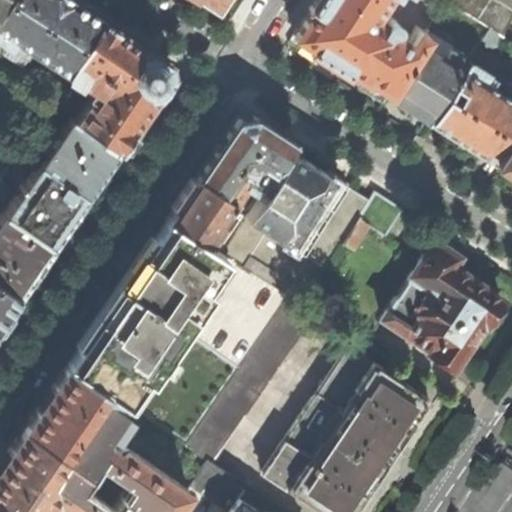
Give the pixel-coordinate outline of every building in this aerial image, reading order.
[(73,0),(2,0),(0,4),(0,38),(6,43),(2,50),(20,61),(29,47),(65,69),(99,16),(73,0)] [(204,0),(222,11),(229,0),(204,0)] [(382,101),(387,92),(421,39),(426,31),(416,25),(409,37),(395,28),(397,25),(397,23),(397,22),(396,20),(395,18),(392,16),(389,15),(388,15),(385,16),(384,17),(384,18),(375,13),(383,0),(314,0),(288,40),(288,42),(306,53),(308,48),(326,60),(345,71),(347,67),(364,77),(358,86),(382,101)] [(511,0),(447,0),(501,35),(511,13),(511,0)] [(136,41),(99,16),(65,69),(65,74),(74,80),(79,80),(81,79),(99,91),(99,93),(95,100),(90,96),(74,120),(116,149),(139,115),(144,118),(152,116),(160,104),(160,97),(154,93),(169,73),(167,61),(136,41)] [(0,56),(16,66),(20,61),(2,50),(6,43),(0,38),(0,56)] [(410,106),(430,119),(468,59),(449,47),(444,54),(421,39),(387,92),(410,106)] [(461,139),(493,159),(511,128),(511,98),(481,78),(486,70),(468,59),(430,119),(461,139)] [(236,116),(195,176),(230,199),(245,176),(263,188),(288,148),(293,139),(273,126),(251,113),(236,116)] [(104,166),(116,149),(74,120),(68,116),(37,161),(85,194),(96,179),(104,184),(108,178),(112,171),(104,166)] [(511,128),(493,159),(511,171),(511,128)] [(328,173),(288,148),(263,188),(246,215),(324,266),(342,238),(368,198),(328,173)] [(75,209),(85,194),(37,161),(20,186),(21,186),(3,211),(51,244),(66,222),(73,227),(78,220),(82,214),(75,209)] [(182,195),(166,218),(208,244),(212,238),(206,234),(230,199),(195,176),(182,195)] [(373,190),(368,198),(342,238),(352,244),(365,224),(383,236),(401,207),(373,190)] [(40,259),(51,244),(3,211),(1,210),(0,211),(0,281),(17,293),(32,271),(39,276),(43,269),(47,264),(40,259)] [(149,242),(114,293),(172,333),(187,312),(192,315),(200,304),(195,300),(225,255),(208,244),(166,218),(149,242)] [(455,254),(432,238),(406,276),(407,277),(395,295),(394,295),(380,314),(428,346),(427,347),(452,364),(476,329),(481,322),(482,322),(499,297),(449,263),(455,254)] [(244,266),(271,283),(277,273),(250,256),(244,266)] [(5,312),(17,293),(0,281),(0,327),(4,330),(13,317),(5,312)] [(94,322),(66,364),(123,402),(125,403),(150,365),(155,368),(163,357),(158,354),(172,333),(114,293),(94,322)] [(186,445),(206,459),(211,462),(313,311),(289,295),(186,445)] [(429,397),(348,343),(262,471),(322,511),(352,511),(388,458),(429,397)] [(44,396),(22,427),(89,473),(97,462),(131,485),(124,496),(147,511),(169,511),(187,488),(120,443),(118,444),(116,447),(104,439),(103,431),(123,402),(66,364),(44,396)] [(72,511),(147,511),(124,496),(116,508),(81,484),(89,473),(22,427),(1,457),(0,458),(0,504),(11,511),(46,511),(55,501),(63,499),(75,507),(73,510),(72,511)] [(228,511),(238,497),(243,489),(231,481),(235,476),(231,473),(229,474),(211,462),(206,459),(188,485),(228,511)] [(259,511),(238,497),(228,511),(227,511),(259,511)]
